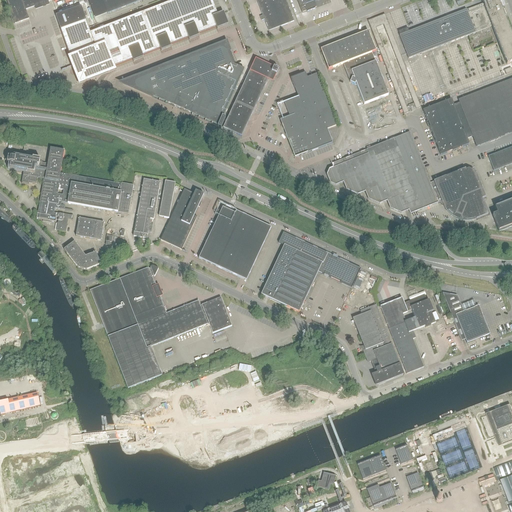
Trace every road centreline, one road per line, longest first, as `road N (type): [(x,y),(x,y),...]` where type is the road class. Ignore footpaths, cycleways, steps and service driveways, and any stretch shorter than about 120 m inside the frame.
road 1 (unclassified): [(432,228),(395,220),(158,112),(22,81),(0,30)]
road 2 (unclassified): [(365,395),(340,342),(157,257),(77,280),(0,197)]
road 3 (unclassified): [(182,178),(402,276)]
road 4 (unclassified): [(131,435),(319,416),(365,395)]
road 5 (unclassified): [(235,0),(261,49),(392,0)]
road 6 (secondary): [(157,146),(81,123),(0,113)]
road 7 (unclassified): [(365,395),(511,339)]
road 8 (secondary): [(430,261),(298,209)]
road 9 (unclassified): [(131,435),(0,449)]
road 10 (unknown): [(54,252),(84,213),(120,220),(143,259)]
road 11 (secondary): [(298,209),(187,158)]
road 12 (secondary): [(187,158),(298,209)]
